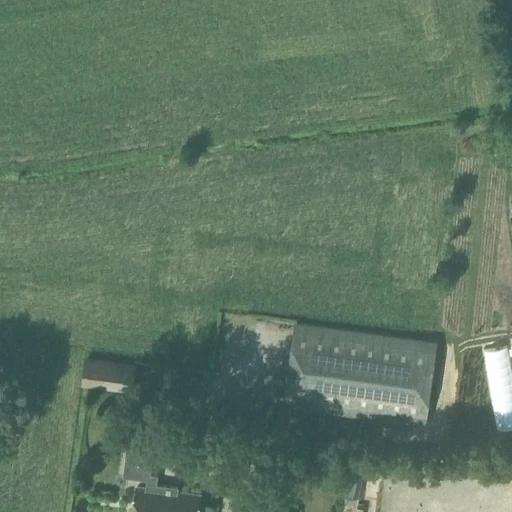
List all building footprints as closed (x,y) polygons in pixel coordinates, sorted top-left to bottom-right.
[(426,425),(437,342),(299,322),(287,405),(426,425)] [(86,354),(82,382),(130,389),(135,360),(86,354)] [(447,370),(443,388),(470,394),(474,376),(447,370)] [(354,447),(346,490),(360,493),(364,466),(381,467),(384,452),(354,447)] [(136,486),(135,470),(123,471),(123,486),(136,486)] [(178,493),(179,488),(148,483),(148,489),(138,487),(134,511),(197,511),(200,496),(178,493)]
